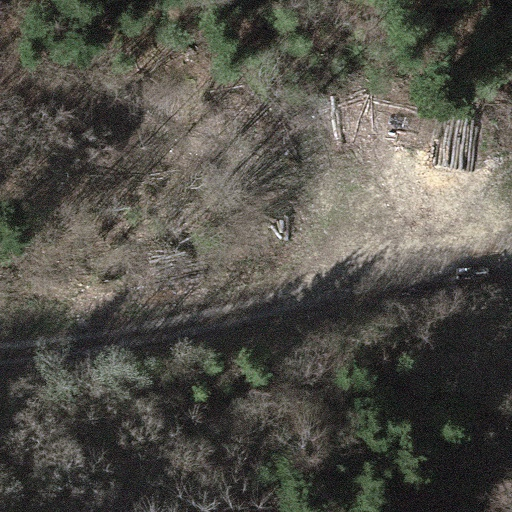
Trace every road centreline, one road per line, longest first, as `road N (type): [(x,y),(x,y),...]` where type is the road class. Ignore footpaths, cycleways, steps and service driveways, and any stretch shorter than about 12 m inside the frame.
road 1 (track): [(0,36),(368,137),(452,249),(511,199)]
road 2 (track): [(511,250),(452,249),(224,314),(0,329)]
